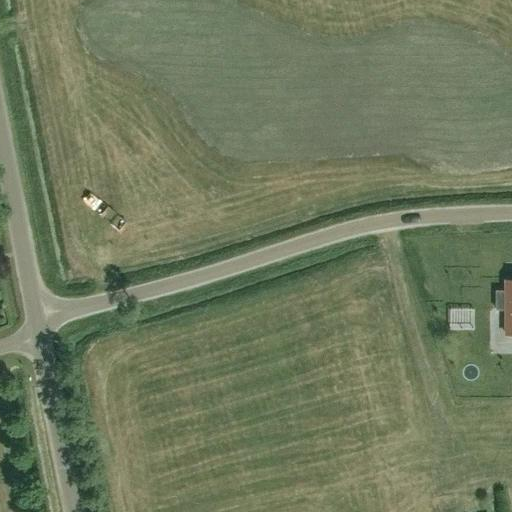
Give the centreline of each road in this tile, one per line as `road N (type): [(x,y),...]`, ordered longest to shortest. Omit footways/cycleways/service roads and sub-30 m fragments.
road 1 (unclassified): [(38,325),(371,224),(511,214)]
road 2 (unclassified): [(38,325),(0,127)]
road 3 (unclassified): [(76,511),(38,325)]
